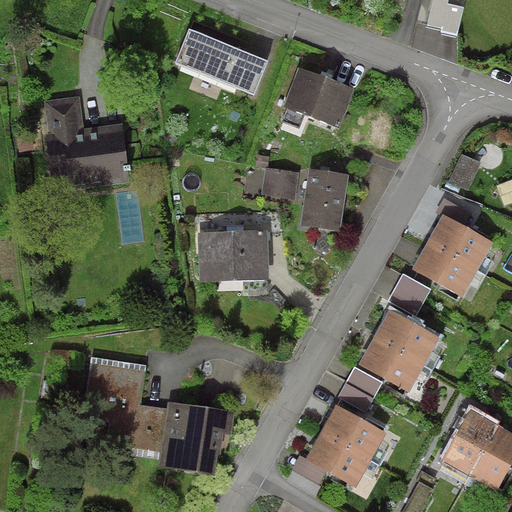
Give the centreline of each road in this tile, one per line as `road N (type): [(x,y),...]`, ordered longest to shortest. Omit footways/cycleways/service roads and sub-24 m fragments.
road 1 (residential): [(466,82),(231,511)]
road 2 (residential): [(466,82),(252,0)]
